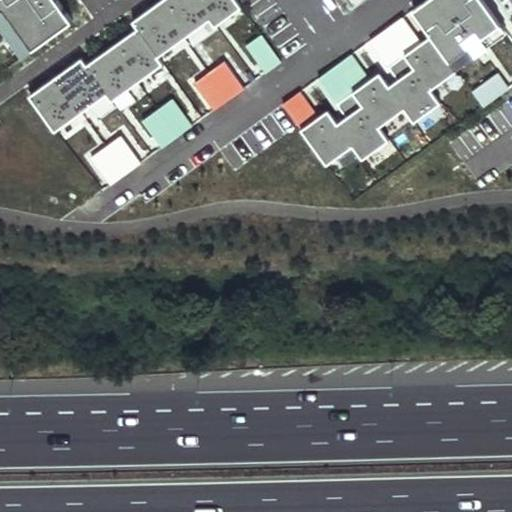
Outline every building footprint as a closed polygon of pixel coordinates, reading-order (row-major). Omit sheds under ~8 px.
[(0,0),(0,10),(4,8),(14,21),(4,28),(10,35),(19,28),(29,42),(19,49),(25,56),(74,21),(58,0),(0,0)] [(244,9),(237,0),(162,0),(134,21),(139,28),(88,64),(83,58),(30,95),(55,131),(108,94),(114,103),(166,66),(161,59),(214,21),(219,28),(244,9)] [(279,98),(334,176),(440,102),(429,86),(505,32),(482,0),(426,0),(311,81),(329,106),(318,114),(298,85),(279,98)] [(4,8),(0,10),(0,21),(4,28),(14,21),(4,8)] [(19,28),(10,35),(19,49),(29,42),(19,28)] [(262,34),(247,45),(266,71),(282,60),(262,34)] [(225,61),(195,82),(214,109),(244,88),(225,61)] [(456,71),(431,86),(440,100),(451,93),(454,98),(468,90),(456,71)] [(173,99),(143,120),(162,147),(192,125),(173,99)] [(472,125),(451,140),(469,166),(490,151),(472,125)] [(122,135),(92,157),(111,184),(141,162),(122,135)]
